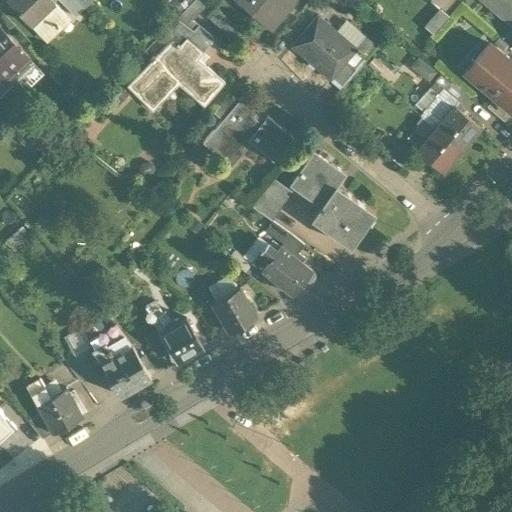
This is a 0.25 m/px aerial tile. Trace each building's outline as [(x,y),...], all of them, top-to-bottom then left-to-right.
[(53,4),(48,0),(9,0),(6,3),(29,28),(53,4)] [(253,0),(245,11),(269,31),(295,0),(253,0)] [(511,0),(477,0),(511,29),(511,0)] [(214,10),(206,18),(227,36),(235,28),(214,10)] [(449,17),(440,10),(425,28),(434,36),(449,17)] [(336,15),(328,26),(356,47),(364,37),(336,15)] [(328,26),(318,16),(291,47),(330,80),(344,64),(356,47),(328,26)] [(193,32),(176,21),(163,35),(171,43),(178,49),(186,40),(202,53),(214,39),(198,27),(193,32)] [(0,32),(0,64),(16,49),(0,32)] [(186,40),(178,49),(171,43),(154,61),(153,60),(151,62),(152,63),(128,89),(150,110),(176,83),(204,106),(223,83),(196,60),(202,53),(186,40)] [(511,64),(489,44),(465,72),(495,98),(511,113),(511,64)] [(16,49),(0,64),(0,80),(3,84),(27,61),(16,49)] [(344,64),(330,80),(326,85),(336,94),(355,73),(344,64)] [(450,85),(441,78),(435,84),(443,91),(444,92),(450,85)] [(471,97),(452,82),(450,85),(444,92),(462,107),(471,97)] [(437,99),(429,91),(415,107),(424,115),(437,99)] [(444,92),(443,91),(439,96),(454,109),(455,108),(459,112),(462,107),(444,92)] [(229,96),(214,114),(223,122),(239,103),(229,96)] [(424,115),(422,118),(421,119),(436,131),(436,130),(454,109),(439,96),(437,99),(424,115)] [(511,113),(495,98),(487,108),(504,123),(511,113)] [(256,113),(241,101),(239,103),(223,122),(204,145),(219,158),(218,159),(220,160),(221,160),(231,168),(251,143),(272,161),(291,139),(267,119),(261,126),(252,118),(256,113)] [(459,112),(455,108),(454,109),(436,130),(460,151),(479,128),(459,112)] [(460,151),(436,130),(436,131),(417,153),(441,173),(460,151)] [(413,162),(394,146),(386,156),(404,172),(413,162)] [(343,176),(312,154),(289,187),(320,208),(311,222),(349,249),(372,215),(334,189),(343,176)] [(290,194),(272,181),(250,208),(268,221),(290,194)] [(291,236),(272,223),(265,233),(284,246),(285,244),(291,236)] [(19,229),(5,244),(15,253),(29,238),(19,229)] [(304,247),(291,236),(285,244),(298,254),(304,247)] [(298,254),(285,244),(284,246),(282,248),(301,264),(305,260),(298,254)] [(277,252),(267,245),(261,253),(261,254),(252,266),(261,272),(277,252)] [(282,248),(281,247),(277,252),(261,272),(292,297),(304,282),(306,284),(309,284),(311,283),(313,281),(314,279),(314,276),(313,274),(301,264),(282,248)] [(252,266),(235,252),(228,261),(245,274),(252,266)] [(239,288),(211,304),(228,334),(256,318),(239,288)] [(154,302),(144,307),(156,329),(159,334),(165,330),(157,316),(161,314),(154,302)] [(228,334),(211,304),(200,310),(218,340),(228,334)] [(169,328),(161,314),(157,316),(165,330),(169,328)] [(165,330),(159,334),(176,364),(203,348),(186,318),(169,328),(165,330)] [(86,342),(96,336),(88,322),(59,339),(71,358),(89,348),(86,342)] [(96,336),(86,342),(89,348),(101,370),(117,397),(150,378),(131,345),(116,324),(96,336)] [(159,334),(156,329),(140,339),(165,369),(176,364),(159,334)] [(71,358),(64,362),(79,383),(101,370),(89,348),(71,358)] [(40,415),(52,434),(82,417),(65,388),(50,397),(39,379),(25,387),(40,415)] [(0,442),(16,429),(0,411),(0,442)] [(27,422),(19,413),(40,439),(52,434),(40,415),(27,422)]
